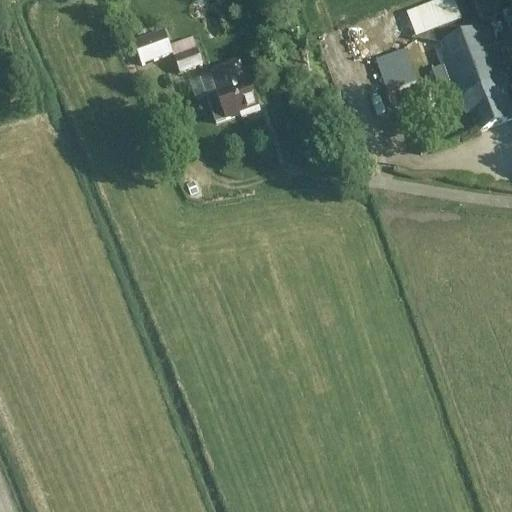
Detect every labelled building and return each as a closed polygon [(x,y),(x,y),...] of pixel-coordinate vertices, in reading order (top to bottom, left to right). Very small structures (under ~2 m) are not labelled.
[(469,112),(477,132),(511,119),(511,116),(505,99),(503,100),(499,86),(506,84),(486,30),(481,32),(469,0),(450,0),(407,16),(417,40),(442,46),(435,49),(454,101),(465,113),(469,112)] [(140,45),(146,67),(173,58),(166,35),(140,45)] [(172,50),(180,75),(202,68),(193,43),(172,50)] [(414,95),(407,58),(377,63),(384,100),(414,95)] [(215,98),(223,122),(238,117),(239,119),(259,112),(249,85),(247,86),(238,61),(209,72),(218,97),(215,98)]
